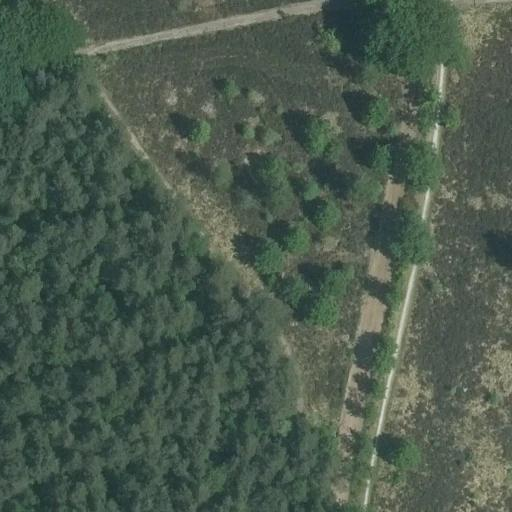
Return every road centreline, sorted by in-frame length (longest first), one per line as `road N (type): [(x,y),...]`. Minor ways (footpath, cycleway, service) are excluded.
road 1 (track): [(336,511),(411,123),(420,0)]
road 2 (track): [(67,58),(169,30),(358,0)]
